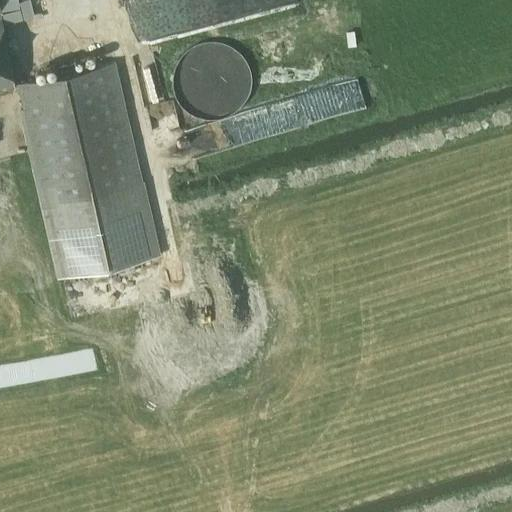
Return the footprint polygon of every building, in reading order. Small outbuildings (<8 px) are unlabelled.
[(47,12),(44,0),(25,0),(28,16),(47,12)] [(220,0),(221,1),(148,13),(151,28),(309,0),(220,0)] [(0,89),(16,87),(1,14),(0,14),(0,89)] [(243,108),(243,42),(180,42),(181,109),(243,108)] [(142,181),(140,181),(113,60),(18,81),(24,106),(21,107),(59,275),(158,253),(142,181)] [(361,80),(240,109),(247,138),(368,109),(361,80)]
